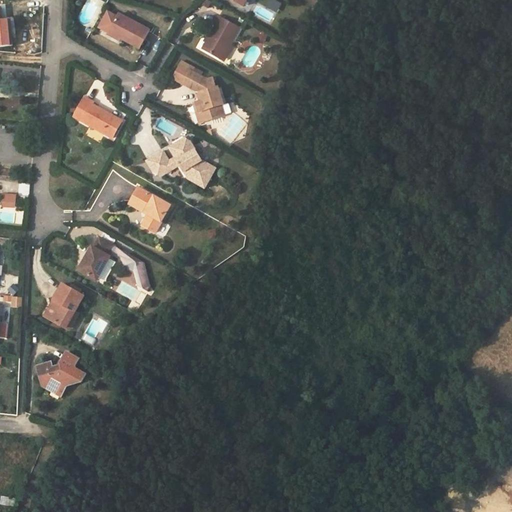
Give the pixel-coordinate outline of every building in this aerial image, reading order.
[(279,12),(284,3),(276,0),(271,0),(268,7),(279,12)] [(149,30),(118,14),(108,32),(120,38),(139,49),(149,30)] [(239,29),(218,17),(214,25),(215,26),(202,49),(221,60),(239,29)] [(0,47),(10,46),(8,22),(0,22),(0,47)] [(120,38),(108,32),(107,35),(118,41),(120,38)] [(207,81),(190,72),(184,84),(198,92),(202,94),(204,103),(201,104),(197,105),(200,113),(204,112),(206,122),(225,116),(222,107),(224,106),(219,88),(216,89),(213,78),(207,81)] [(93,103),(84,98),(74,118),(112,138),(121,121),(92,105),(93,103)] [(197,105),(195,105),(200,123),(206,122),(204,112),(200,113),(197,105)] [(185,139),(170,148),(176,157),(175,157),(180,165),(188,179),(205,188),(215,169),(201,161),(190,142),(185,139)] [(163,152),(147,162),(154,173),(161,177),(174,169),(169,161),(163,152)] [(175,157),(169,161),(174,169),(180,165),(175,157)] [(147,228),(155,233),(170,206),(139,188),(131,201),(147,210),(146,213),(149,215),(153,217),(147,228)] [(17,195),(3,194),(2,201),(16,203),(17,195)] [(147,210),(131,201),(130,204),(146,213),(147,210)] [(147,228),(153,217),(149,215),(143,226),(147,228)] [(114,246),(99,238),(94,247),(92,246),(78,271),(97,281),(110,257),(109,256),(114,246)] [(84,296),(62,284),(53,300),(57,303),(48,318),(66,328),(75,312),(84,296)] [(57,303),(53,300),(45,316),(48,318),(57,303)] [(78,314),(75,312),(66,328),(69,330),(78,314)] [(78,358),(66,352),(57,367),(54,368),(52,361),(37,365),(42,385),(46,388),(53,386),(62,391),(65,386),(81,381),(85,374),(78,370),(76,370),(74,366),(78,358)] [(53,386),(46,388),(60,395),(62,391),(53,386)] [(2,496),(0,503),(0,504),(14,507),(16,499),(2,496)]
